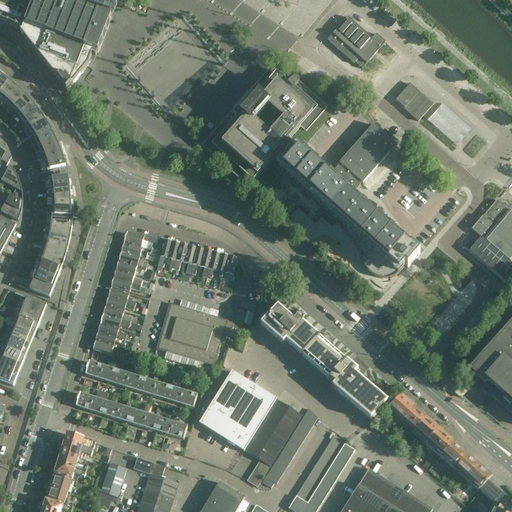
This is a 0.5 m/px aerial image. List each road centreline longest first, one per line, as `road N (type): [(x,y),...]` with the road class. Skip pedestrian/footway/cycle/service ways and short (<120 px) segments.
road 1 (unclassified): [(414,375),(489,288),(445,248),(478,191),(372,98),(225,0)]
road 2 (residential): [(59,422),(125,222),(222,244),(246,260)]
road 3 (unclassified): [(42,417),(121,178)]
road 4 (residential): [(272,506),(226,478),(59,422)]
road 5 (tertiary): [(289,266),(224,210),(121,178)]
road 6 (tertiary): [(121,178),(0,44)]
road 7 (residential): [(0,296),(25,250),(34,202),(31,180),(0,132)]
road 8 (tertiary): [(289,266),(414,375)]
road 9 (tertiary): [(414,375),(511,457)]
